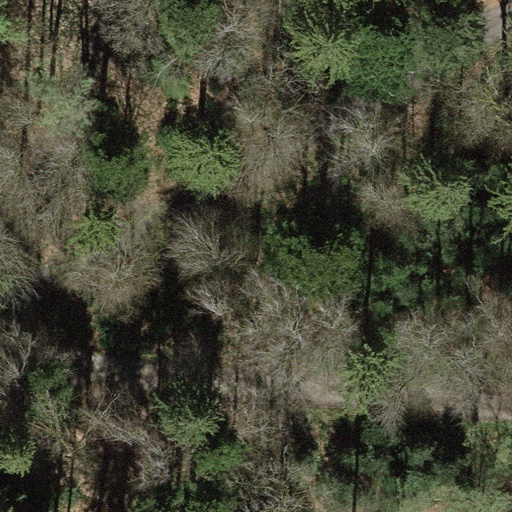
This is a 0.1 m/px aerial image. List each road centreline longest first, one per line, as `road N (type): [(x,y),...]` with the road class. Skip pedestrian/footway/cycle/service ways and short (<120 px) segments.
road 1 (track): [(511,4),(0,306)]
road 2 (track): [(511,412),(24,354),(0,343)]
road 3 (track): [(0,265),(115,0)]
